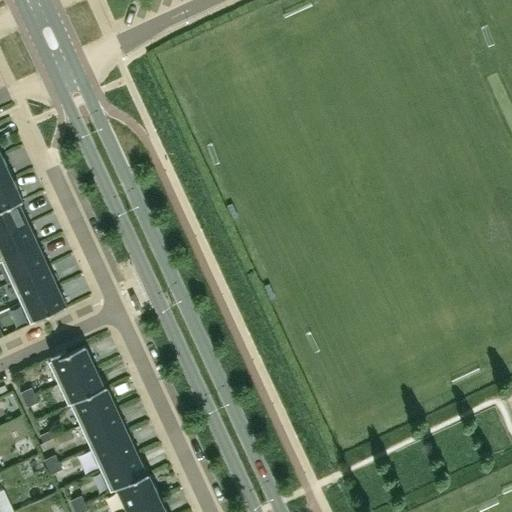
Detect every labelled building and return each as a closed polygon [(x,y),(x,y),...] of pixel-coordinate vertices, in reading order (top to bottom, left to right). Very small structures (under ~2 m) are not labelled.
[(3,154),(0,154),(0,182),(13,177),(3,154)] [(13,177),(0,182),(0,210),(24,200),(13,177)] [(0,235),(29,223),(20,202),(24,200),(0,210),(0,235)] [(0,261),(38,243),(29,223),(0,235),(0,261)] [(38,243),(0,261),(2,261),(11,281),(48,264),(38,243)] [(21,302),(58,285),(48,264),(11,281),(21,302)] [(68,306),(58,285),(21,302),(31,323),(68,306)] [(95,366),(85,345),(68,353),(66,349),(51,356),(53,360),(49,362),(59,383),(95,366)] [(105,387),(95,366),(59,383),(68,404),(107,386),(105,387)] [(117,408),(107,386),(68,404),(69,405),(71,404),(81,425),(117,408)] [(24,400),(35,394),(32,387),(21,392),(24,400)] [(27,407),(38,402),(35,394),(24,400),(27,407)] [(91,447),(127,430),(117,408),(81,425),(91,447)] [(40,435),(44,442),(55,437),(51,430),(40,435)] [(101,469),(137,452),(127,430),(91,447),(101,469)] [(111,491),(150,473),(149,472),(147,473),(137,452),(101,469),(111,491)] [(44,459),(48,467),(59,462),(56,454),(44,459)] [(62,469),(59,462),(48,467),(51,474),(62,469)] [(160,496),(150,473),(111,491),(118,488),(128,511),(160,496)] [(74,508),(85,502),(82,495),(71,500),(74,508)] [(167,511),(160,496),(128,511),(167,511)] [(83,511),(88,510),(85,502),(74,508),(76,511),(83,511)]
